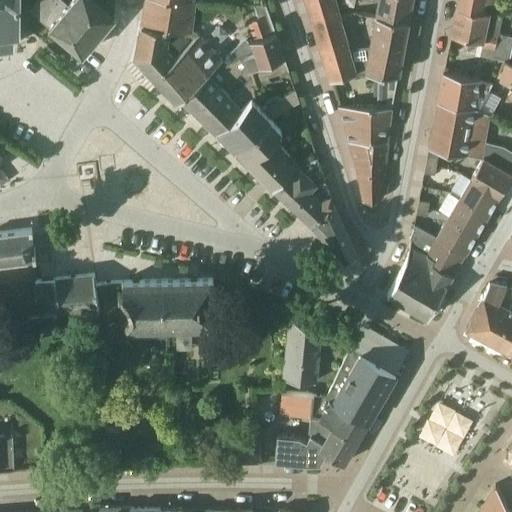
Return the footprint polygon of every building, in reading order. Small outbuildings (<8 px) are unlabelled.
[(12,32),(19,32),(18,0),(0,0),(0,44),(13,45),(12,32)] [(114,15),(114,0),(69,0),(68,2),(65,0),(35,0),(29,7),(82,53),(114,15)] [(192,30),(194,0),(145,0),(142,19),(135,54),(152,73),(176,53),(168,47),(170,27),(192,30)] [(340,16),(341,15),(336,0),(307,0),(306,0),(331,80),(350,74),(355,72),(349,50),(351,49),(350,49),(340,16)] [(411,0),(372,0),(377,1),(374,16),(408,20),(411,0)] [(511,0),(457,0),(457,6),(493,12),(496,12),(498,2),(500,2),(500,0),(509,0),(510,1),(511,1),(511,0)] [(493,13),(493,12),(457,6),(451,34),(483,41),(480,54),(509,60),(511,43),(511,36),(499,34),(502,15),(493,13)] [(248,21),(254,39),(268,35),(262,16),(258,17),(248,21)] [(350,49),(351,49),(349,50),(355,72),(357,71),(365,69),(378,71),(398,73),(408,20),(374,16),(369,45),(350,49)] [(180,96),(222,58),(200,32),(177,54),(176,53),(152,73),(177,100),(180,96)] [(225,61),(222,58),(180,96),(201,115),(214,102),(211,100),(224,87),(231,78),(233,79),(237,75),(240,72),(243,75),(248,71),(250,69),(284,57),(276,32),(268,35),(254,39),(249,41),(253,52),(238,57),(225,61)] [(268,77),(289,70),(284,57),(250,69),(248,71),(250,78),(254,97),(262,95),(258,86),(270,82),(268,77)] [(511,78),(511,64),(505,61),(495,78),(508,86),(511,78)] [(392,106),(398,73),(378,71),(378,106),(338,105),(349,141),(387,142),(392,106)] [(494,80),(462,74),(443,71),(438,99),(474,106),(476,106),(478,107),(494,80)] [(254,99),(254,98),(254,97),(250,78),(244,83),(232,95),(224,87),(211,100),(214,102),(201,115),(215,130),(254,99)] [(270,116),(299,100),(295,89),(279,97),(278,95),(265,101),(267,105),(263,108),(254,98),(254,99),(215,130),(235,149),(273,120),(271,119),(272,118),(270,116)] [(476,106),(474,106),(438,99),(429,146),(481,156),(484,141),(489,114),(478,108),(478,107),(476,106)] [(276,136),(282,129),(272,118),(271,119),(273,120),(235,149),(271,185),(290,164),(293,163),(285,155),(289,150),(276,136)] [(379,199),(387,142),(349,141),(356,163),(364,200),(379,199)] [(511,151),(502,146),(484,141),(481,156),(483,156),(472,176),(500,193),(511,171),(511,151)] [(317,182),(325,181),(317,156),(294,164),(293,163),(290,164),(271,185),(292,204),(317,182)] [(437,160),(430,159),(427,158),(425,165),(436,167),(437,160)] [(434,174),(436,167),(425,165),(424,172),(434,174)] [(500,193),(472,176),(471,176),(470,175),(459,195),(489,212),(500,193)] [(330,207),(335,207),(334,205),(325,181),(317,182),(292,204),(313,224),(330,207)] [(477,232),(489,212),(459,195),(447,214),(477,232)] [(428,208),(429,201),(419,199),(417,206),(428,208)] [(427,215),(428,208),(417,206),(416,213),(427,215)] [(345,259),(356,253),(335,207),(330,207),(313,224),(345,259)] [(465,252),(477,232),(447,214),(436,235),(439,237),(465,252)] [(435,235),(432,233),(414,223),(413,226),(410,236),(410,238),(408,253),(405,260),(398,273),(387,293),(409,306),(419,289),(422,291),(429,279),(423,276),(432,262),(435,258),(428,253),(433,242),(436,243),(439,237),(436,235),(435,235)] [(0,263),(36,259),(33,237),(32,228),(0,232),(0,263)] [(447,284),(465,252),(439,237),(436,243),(433,242),(428,253),(435,258),(432,262),(423,276),(429,279),(422,291),(419,289),(409,306),(427,317),(433,308),(447,284)] [(100,310),(96,283),(95,273),(55,278),(58,297),(61,315),(100,310)] [(58,297),(55,278),(35,280),(37,299),(58,297)] [(214,326),(214,298),(213,278),(163,280),(164,327),(214,326)] [(164,328),(164,327),(163,280),(122,281),(123,295),(115,295),(116,326),(127,326),(127,328),(132,328),(164,328)] [(511,286),(489,282),(483,294),(482,293),(479,298),(481,298),(467,327),(506,348),(511,337),(511,286)] [(315,381),(320,332),(290,317),(284,378),(315,381)] [(0,324),(0,354),(10,353),(7,324),(0,324)] [(112,353),(110,332),(96,333),(97,353),(112,353)] [(325,396),(327,396),(316,416),(322,416),(321,419),(358,438),(395,373),(349,347),(325,396)] [(304,415),(305,391),(277,390),(276,413),(304,415)] [(313,395),(311,416),(316,416),(327,396),(325,396),(313,395)] [(322,416),(316,416),(311,416),(311,418),(309,431),(311,432),(306,440),(300,436),(279,435),(276,453),(276,461),(304,463),(320,463),(326,452),(344,463),(358,438),(321,419),(322,416)] [(261,461),(261,452),(260,432),(231,433),(232,462),(261,461)] [(0,470),(10,470),(9,434),(0,434),(0,470)] [(511,511),(511,510),(497,485),(495,484),(476,511),(511,511)]
